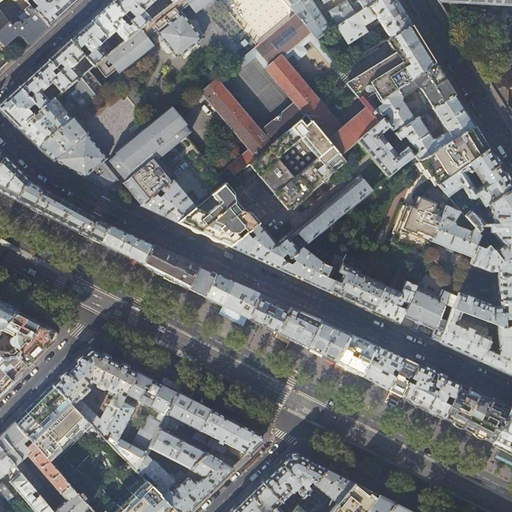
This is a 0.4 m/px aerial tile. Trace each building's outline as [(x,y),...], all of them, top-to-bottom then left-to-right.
[(0,0),(0,30),(9,23),(0,10),(0,1),(1,0),(14,0),(22,11),(29,5),(26,1),(24,0),(0,0)] [(26,0),(26,1),(29,5),(48,26),(66,10),(76,0),(26,0)] [(215,0),(214,0),(176,0),(173,3),(151,20),(138,30),(125,41),(107,55),(96,64),(106,77),(117,68),(119,72),(154,46),(147,37),(158,29),(159,31),(181,14),(180,13),(190,5),(197,14),(215,0)] [(114,0),(112,2),(124,14),(129,10),(135,17),(130,21),(132,23),(138,30),(151,20),(143,11),(152,3),(149,0),(114,0)] [(219,0),(257,46),(296,13),(290,6),(285,0),(219,0)] [(298,0),(290,6),(296,13),(317,39),(330,31),(337,26),(378,0),(298,0)] [(395,0),(378,0),(337,26),(347,42),(365,31),(362,27),(363,24),(376,16),(390,38),(411,25),(400,6),(395,0)] [(124,14),(112,2),(105,8),(91,21),(107,38),(109,40),(115,35),(113,33),(115,31),(125,41),(138,30),(132,23),(128,27),(120,18),(124,14)] [(48,26),(29,5),(22,11),(17,16),(23,22),(21,24),(19,22),(16,22),(12,26),(9,23),(0,30),(0,41),(2,43),(4,46),(12,39),(16,35),(21,36),(28,44),(48,26)] [(511,29),(511,14),(510,14),(509,13),(508,11),(508,9),(500,8),(499,29),(511,29)] [(302,46),(314,35),(296,13),(257,46),(255,47),(270,65),(266,69),(294,102),(289,106),(260,131),(216,80),(201,92),(218,112),(249,149),(228,168),(235,176),(249,163),(299,120),(306,115),(311,121),(340,154),(356,141),(382,119),(380,117),(381,116),(374,109),(372,106),(371,104),(366,108),(342,128),(325,109),(294,72),(284,61),(293,54),(298,59),(306,52),(302,46)] [(159,31),(157,32),(177,58),(201,39),(181,14),(159,31)] [(99,46),(107,38),(91,21),(86,26),(70,40),(79,49),(84,45),(90,52),(85,56),(90,62),(94,66),(96,64),(107,55),(99,46)] [(423,43),(411,25),(390,38),(386,40),(392,51),(394,50),(397,49),(397,53),(395,53),(393,54),(392,55),(390,57),(389,59),(389,62),(390,64),(391,66),(391,67),(389,69),(387,66),(365,81),(370,89),(355,99),(361,108),(369,102),(371,104),(372,106),(379,101),(435,63),(423,43)] [(70,40),(61,48),(48,59),(56,67),(58,69),(71,84),(81,76),(73,66),(85,56),(79,49),(70,40)] [(465,44),(469,51),(473,49),(469,41),(465,44)] [(14,57),(4,46),(2,43),(0,44),(0,54),(7,63),(14,57)] [(52,71),(56,67),(48,59),(39,68),(19,86),(26,94),(30,90),(33,94),(29,98),(34,103),(40,110),(50,102),(41,92),(52,82),(61,93),(65,89),(71,84),(58,69),(55,72),(56,73),(55,75),(52,71)] [(88,70),(94,66),(90,62),(85,66),(88,70)] [(398,130),(414,120),(403,103),(401,100),(402,97),(419,86),(424,94),(420,96),(425,103),(428,101),(433,108),(455,94),(444,77),(435,63),(379,101),(381,104),(374,109),(381,116),(385,113),(388,117),(389,118),(384,121),(389,127),(391,130),(396,127),(398,130)] [(87,71),(81,76),(71,84),(65,89),(82,109),(104,91),(87,71)] [(29,98),(26,94),(19,86),(10,94),(0,103),(0,110),(9,119),(17,128),(34,115),(28,109),(34,103),(29,98)] [(435,138),(431,138),(418,117),(414,120),(398,130),(394,133),(399,139),(404,136),(408,140),(412,146),(413,146),(417,151),(412,154),(413,155),(417,160),(446,143),(474,126),(463,108),(455,94),(433,108),(432,108),(446,131),(440,135),(435,138)] [(56,97),(50,102),(40,110),(34,115),(17,128),(29,138),(37,146),(71,118),(64,110),(66,108),(56,97)] [(171,106),(107,159),(120,175),(125,181),(122,183),(141,205),(172,180),(187,167),(202,155),(186,136),(190,133),(185,126),(186,125),(171,106)] [(59,143),(79,126),(72,117),(71,118),(37,146),(45,153),(53,160),(64,151),(59,143)] [(384,121),(382,119),(356,141),(387,177),(413,155),(412,154),(406,146),(396,154),(380,134),(389,127),(384,121)] [(305,126),(299,120),(249,163),(287,210),(345,161),(340,155),(340,154),(311,121),(305,126)] [(59,143),(64,151),(53,160),(98,185),(107,189),(119,179),(118,178),(104,161),(107,159),(79,126),(59,143)] [(481,136),(474,126),(446,143),(417,160),(417,161),(425,173),(427,172),(430,178),(431,177),(436,184),(437,184),(488,148),(481,136)] [(447,196),(462,186),(469,198),(474,198),(478,196),(484,206),(494,199),(490,192),(494,189),(499,196),(511,187),(511,185),(499,165),(488,148),(437,184),(447,196)] [(219,175),(202,155),(187,167),(212,195),(226,184),(219,175)] [(16,168),(4,157),(0,162),(0,191),(15,199),(16,200),(27,179),(16,168)] [(107,159),(104,161),(118,178),(120,175),(107,159)] [(359,175),(295,229),(307,244),(312,239),(371,189),(359,175)] [(27,179),(16,200),(84,235),(99,243),(109,225),(91,215),(63,199),(53,194),(38,185),(27,179)] [(141,205),(140,206),(165,217),(177,223),(195,208),(199,206),(196,203),(193,206),(172,180),(141,205)] [(226,183),(226,184),(212,195),(211,196),(216,202),(217,205),(207,214),(195,208),(177,223),(189,228),(199,233),(203,235),(207,236),(221,243),(230,247),(241,238),(246,233),(248,232),(250,230),(258,222),(250,212),(241,208),(235,201),(234,193),(226,183)] [(447,196),(437,184),(436,184),(420,198),(417,196),(413,207),(406,204),(390,243),(426,257),(431,240),(432,238),(445,205),(448,197),(447,196)] [(511,187),(499,196),(494,199),(484,206),(488,212),(490,211),(491,212),(491,217),(488,217),(489,232),(492,232),(492,234),(499,243),(492,249),(502,261),(511,257),(511,187)] [(15,199),(0,191),(0,201),(11,207),(15,199)] [(213,203),(208,198),(200,204),(205,210),(213,203)] [(451,208),(445,205),(432,238),(431,240),(446,246),(472,257),(476,246),(480,236),(477,232),(474,228),(470,231),(455,225),(453,221),(460,211),(455,205),(451,208)] [(463,215),(474,228),(477,232),(481,228),(481,222),(470,209),(463,215)] [(276,243),(258,222),(250,230),(254,235),(250,238),(246,233),(241,238),(230,247),(250,256),(277,268),(299,251),(286,236),(285,235),(276,243)] [(109,225),(99,243),(124,255),(142,264),(153,245),(145,241),(138,238),(109,225)] [(295,229),(286,236),(299,251),(307,244),(295,229)] [(311,246),(307,244),(299,251),(277,268),(284,272),(312,284),(329,292),(335,278),(338,271),(340,267),(339,267),(342,262),(344,257),(335,253),(329,265),(322,261),(322,262),(305,250),(311,246)] [(482,249),(476,246),(472,257),(467,269),(471,271),(473,266),(489,272),(496,273),(498,306),(491,306),(491,305),(462,294),(464,288),(460,287),(456,296),(452,307),(489,321),(501,326),(504,326),(504,316),(510,316),(510,326),(511,325),(511,257),(502,261),(492,249),(488,244),(482,249)] [(153,245),(142,264),(167,277),(188,288),(199,266),(176,255),(153,245)] [(361,271),(342,262),(339,267),(340,267),(338,271),(335,278),(329,292),(340,297),(364,308),(374,312),(385,284),(374,280),(360,273),(361,271)] [(207,269),(199,266),(188,288),(196,292),(205,296),(216,273),(207,269)] [(224,277),(216,273),(205,296),(213,300),(222,305),(232,281),(224,277)] [(394,289),(385,284),(374,312),(386,318),(388,319),(397,323),(401,315),(405,307),(401,305),(402,301),(407,303),(414,287),(415,285),(405,280),(407,276),(401,274),(394,289)] [(247,288),(232,281),(222,305),(237,313),(247,318),(259,293),(247,288)] [(437,297),(414,287),(407,303),(405,307),(401,315),(408,318),(414,321),(411,329),(417,332),(421,324),(433,329),(430,338),(439,342),(447,321),(439,318),(444,303),(452,307),(456,296),(441,289),(437,297)] [(274,300),(259,293),(247,318),(263,326),(277,333),(291,307),(274,300)] [(9,299),(5,305),(18,311),(21,305),(9,299)] [(0,329),(18,311),(5,305),(0,301),(0,329)] [(237,313),(222,305),(218,313),(243,326),(247,318),(237,313)] [(312,317),(291,307),(277,333),(290,340),(297,344),(307,348),(321,321),(312,317)] [(489,328),(489,321),(452,307),(447,321),(439,342),(458,351),(480,361),(487,347),(490,340),(489,328)] [(36,320),(18,311),(0,329),(0,334),(4,331),(12,335),(12,336),(11,337),(10,338),(9,341),(10,343),(12,345),(13,345),(13,346),(9,351),(0,350),(0,393),(12,382),(35,359),(55,340),(53,329),(36,320)] [(338,329),(321,321),(307,348),(324,357),(335,363),(350,334),(338,329)] [(511,325),(510,326),(504,326),(501,326),(489,321),(489,328),(496,327),(498,348),(496,351),(487,347),(480,361),(499,370),(511,375),(511,325)] [(277,333),(272,342),(286,348),(290,340),(277,333)] [(350,334),(335,363),(344,367),(348,369),(361,376),(376,346),(362,340),(350,334)] [(388,390),(403,358),(388,352),(376,346),(361,376),(374,383),(388,390)] [(122,364),(90,348),(56,381),(52,385),(89,423),(103,437),(107,429),(137,371),(122,364)] [(410,362),(403,358),(388,390),(390,391),(395,393),(401,396),(407,384),(405,383),(405,381),(402,379),(403,376),(407,378),(408,376),(410,378),(416,364),(410,362)] [(344,367),(335,363),(331,371),(340,375),(344,367)] [(416,364),(410,378),(407,384),(401,396),(428,410),(443,418),(459,384),(448,379),(437,374),(434,379),(432,379),(429,378),(432,372),(416,364)] [(137,371),(107,429),(111,431),(106,441),(113,448),(136,470),(177,392),(154,380),(137,371)] [(470,389),(459,384),(443,418),(453,423),(483,438),(492,443),(509,407),(503,404),(470,389)] [(18,419),(14,422),(28,438),(32,441),(50,462),(89,423),(52,385),(18,419)] [(180,386),(177,392),(191,399),(194,392),(180,386)] [(395,393),(390,391),(386,399),(397,404),(401,396),(395,393)] [(177,392),(136,470),(140,475),(144,472),(157,485),(153,489),(160,495),(168,488),(174,482),(168,475),(169,474),(154,459),(152,460),(148,455),(151,449),(189,468),(190,469),(208,453),(164,431),(167,425),(176,429),(181,420),(196,428),(192,437),(204,443),(208,434),(211,436),(207,445),(210,446),(222,452),(226,451),(229,444),(247,454),(260,441),(259,434),(250,429),(211,410),(191,399),(177,392)] [(511,407),(509,407),(492,443),(500,447),(509,452),(511,453),(511,407)] [(21,460),(27,455),(66,499),(53,511),(94,511),(87,504),(77,492),(72,497),(68,493),(73,488),(66,480),(50,462),(32,441),(26,446),(23,442),(28,438),(14,422),(4,432),(2,434),(0,435),(0,448),(49,507),(56,501),(21,460)] [(511,453),(509,452),(500,447),(496,455),(511,463),(511,453)] [(53,511),(49,507),(0,448),(0,490),(17,511),(19,511),(21,511),(11,498),(14,496),(6,486),(0,484),(0,478),(10,469),(13,472),(9,476),(11,479),(9,481),(35,511),(53,511)] [(208,453),(190,469),(202,476),(197,481),(196,479),(193,482),(187,477),(171,492),(168,488),(160,495),(176,511),(186,511),(195,503),(197,501),(233,467),(208,453)] [(265,478),(261,482),(281,502),(295,488),(298,490),(297,493),(303,497),(307,492),(327,468),(313,461),(297,453),(289,455),(265,478)] [(350,480),(327,468),(307,492),(317,501),(319,501),(326,494),(331,498),(319,511),(305,511),(296,505),(290,511),(328,511),(353,482),(350,480)] [(66,480),(73,488),(77,492),(87,504),(100,492),(77,469),(66,480)] [(181,469),(175,475),(178,478),(184,472),(181,469)] [(171,472),(169,474),(168,475),(174,482),(178,478),(175,475),(172,472),(171,472)] [(176,511),(160,495),(153,489),(143,478),(108,511),(176,511)] [(282,511),(277,506),(281,502),(261,482),(258,484),(229,511),(282,511)] [(364,488),(353,482),(328,511),(363,511),(377,494),(371,491),(364,488)] [(425,511),(416,507),(413,511),(411,511),(390,501),(377,494),(363,511),(425,511)] [(289,511),(290,511),(296,505),(298,503),(295,501),(290,507),(288,505),(286,508),(289,511)]
